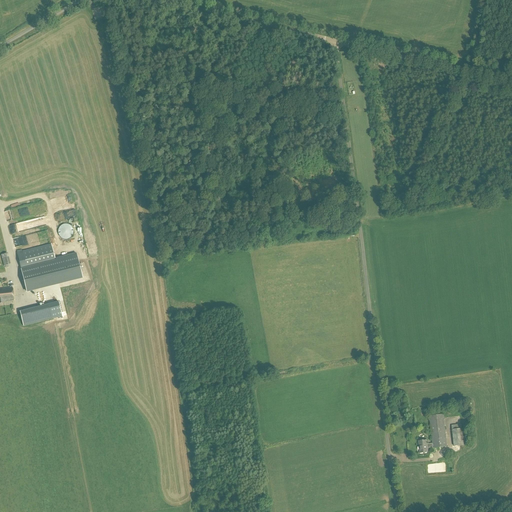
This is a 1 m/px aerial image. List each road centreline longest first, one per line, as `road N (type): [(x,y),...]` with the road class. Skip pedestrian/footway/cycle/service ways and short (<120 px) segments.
road 1 (unclassified): [(398,511),(335,41)]
road 2 (unclassified): [(335,41),(153,0)]
road 3 (unclassified): [(511,81),(335,41)]
